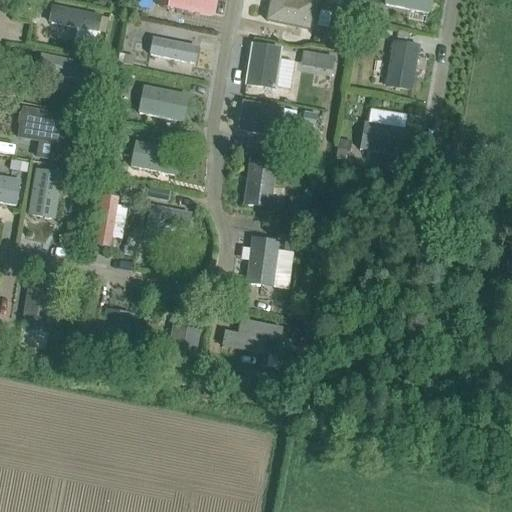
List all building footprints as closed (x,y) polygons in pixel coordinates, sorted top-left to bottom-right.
[(216,0),(168,0),(167,8),(213,17),(216,0)] [(314,2),(305,0),(270,0),(266,22),(308,31),(314,2)] [(433,0),(385,0),(384,7),(430,15),(433,0)] [(97,34),(101,17),(50,7),(47,24),(97,34)] [(199,72),(205,46),(158,36),(153,62),(199,72)] [(421,47),(392,42),(384,88),(412,93),(421,47)] [(253,45),(247,85),(264,88),(265,89),(273,91),(277,88),(278,80),(276,79),(279,60),(281,49),(253,45)] [(87,83),(90,66),(40,55),(36,72),(87,83)] [(318,55),(316,67),(332,69),(334,58),(318,55)] [(188,97),(143,88),(138,114),(183,123),(188,97)] [(244,102),(239,131),(279,138),(279,137),(284,109),(244,102)] [(22,107),(17,136),(40,140),(37,159),(64,163),(72,116),(22,107)] [(306,113),(305,124),(317,126),(318,114),(306,113)] [(410,131),(363,123),(358,150),(405,158),(410,131)] [(180,153),(134,143),(129,168),(175,178),(180,153)] [(271,209),(277,165),(249,161),(243,205),(271,209)] [(55,220),(62,175),(34,170),(27,216),(55,220)] [(20,182),(0,178),(0,205),(16,208),(20,182)] [(110,250),(119,200),(101,197),(92,247),(110,250)] [(187,233),(191,216),(150,206),(141,243),(159,247),(163,227),(187,233)] [(271,289),(278,243),(253,239),(245,285),(271,289)] [(55,288),(28,284),(21,330),(48,335),(55,288)] [(132,315),(105,310),(97,356),(124,360),(132,315)] [(278,346),(282,329),(240,320),(237,334),(224,332),(221,347),(263,356),(266,343),(278,346)] [(193,370),(200,332),(172,327),(165,365),(193,370)]
